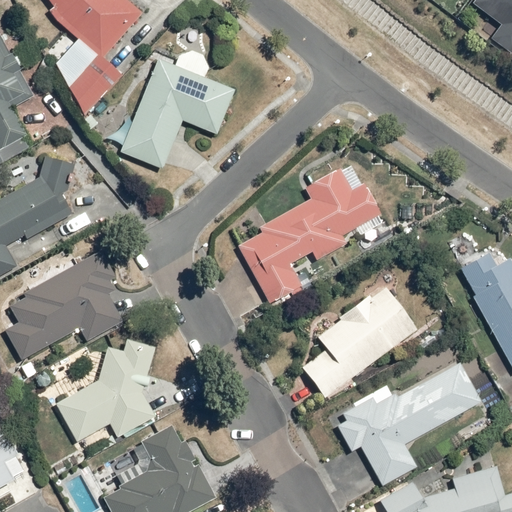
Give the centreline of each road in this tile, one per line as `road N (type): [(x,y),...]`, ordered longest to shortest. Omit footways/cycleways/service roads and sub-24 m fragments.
road 1 (residential): [(343,73),(182,232),(169,263),(306,511)]
road 2 (residential): [(511,186),(343,73)]
